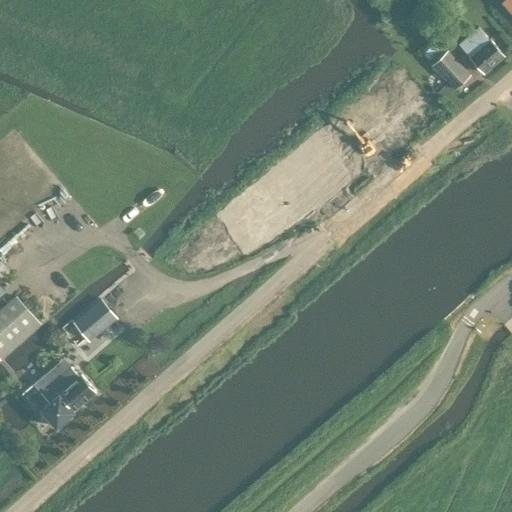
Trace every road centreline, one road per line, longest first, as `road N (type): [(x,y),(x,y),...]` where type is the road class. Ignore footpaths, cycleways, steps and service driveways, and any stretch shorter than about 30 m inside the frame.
road 1 (unclassified): [(14,511),(511,78)]
road 2 (unknown): [(302,260),(284,252),(173,292),(153,283),(108,237),(88,232),(24,278)]
road 3 (tertiary): [(302,511),(410,416),(442,377),(468,321),(511,280)]
